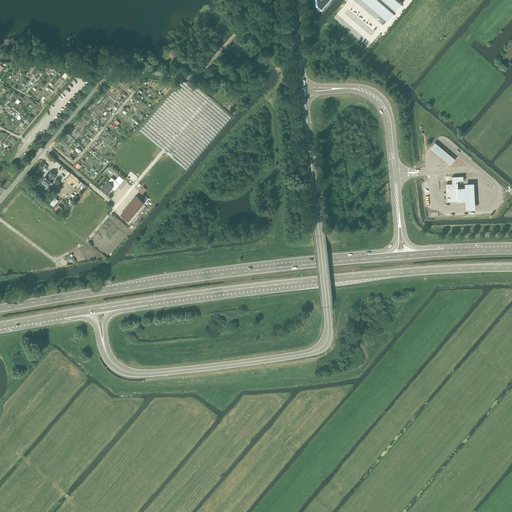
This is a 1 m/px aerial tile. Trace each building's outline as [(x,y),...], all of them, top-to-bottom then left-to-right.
[(330,0),(313,0),(315,5),(321,11),(330,0)] [(403,0),(363,0),(364,0),(388,20),(404,1),(403,0)] [(140,130),(162,149),(186,169),(231,115),(192,82),(181,81),(140,130)] [(226,103),(223,107),(232,115),(236,110),(226,103)] [(47,174),(43,179),(49,184),(53,179),(56,176),(50,171),(48,174),(47,174)] [(86,186),(83,183),(71,172),(65,179),(76,190),(78,187),(82,190),(86,186)] [(464,180),(464,175),(457,176),(453,176),(453,183),(447,183),(448,201),(460,200),(459,180),(464,180)] [(120,184),(111,177),(108,181),(107,181),(104,185),(101,188),(107,194),(112,188),(114,190),(120,184)] [(128,220),(144,202),(136,196),(121,214),(128,220)] [(59,205),(55,209),(62,215),(66,211),(63,209),(59,205)]
